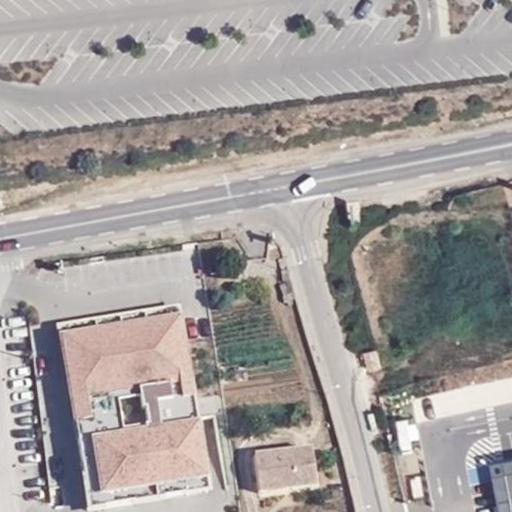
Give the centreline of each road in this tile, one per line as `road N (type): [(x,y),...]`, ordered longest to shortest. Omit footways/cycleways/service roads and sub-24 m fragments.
road 1 (residential): [(292,185),(370,511)]
road 2 (secondary): [(292,185),(0,238)]
road 3 (secondary): [(511,144),(292,185)]
